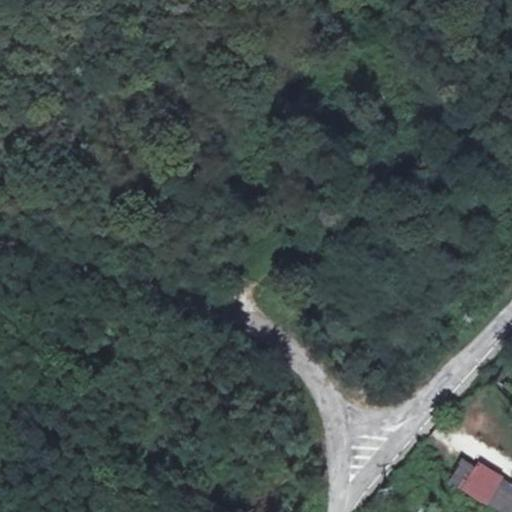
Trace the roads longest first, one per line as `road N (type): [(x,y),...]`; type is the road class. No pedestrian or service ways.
road 1 (unclassified): [(357,465),(350,435),(265,329),(222,304),(0,243)]
road 2 (unclassified): [(511,333),(420,426),(357,465)]
